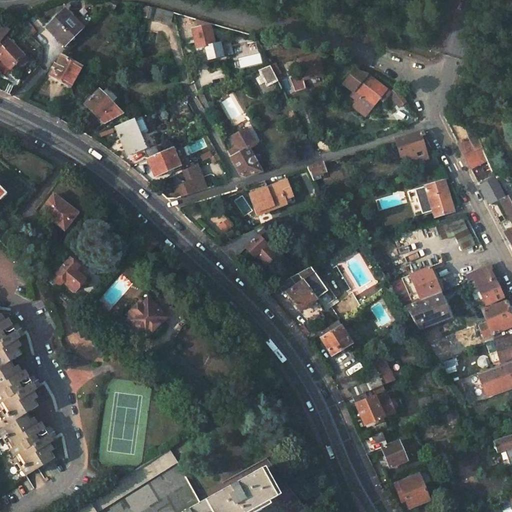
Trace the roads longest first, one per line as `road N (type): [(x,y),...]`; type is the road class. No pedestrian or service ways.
road 1 (primary): [(0,123),(99,179),(258,328),(307,397),(354,511)]
road 2 (primary): [(382,511),(297,347),(161,210)]
road 3 (residential): [(177,0),(401,67),(436,122)]
road 4 (residential): [(436,122),(161,210)]
road 5 (primary): [(161,210),(102,159),(0,102)]
road 6 (residential): [(511,274),(436,122)]
